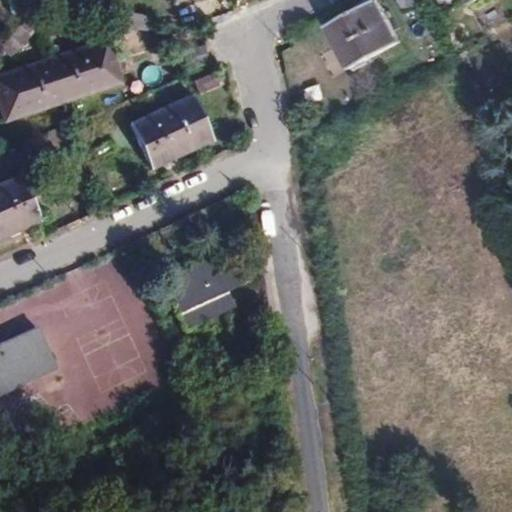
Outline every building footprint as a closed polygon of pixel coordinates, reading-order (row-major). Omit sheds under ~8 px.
[(235,0),(185,0),(190,14),(236,1),(235,0)] [(417,0),(396,0),(402,12),(419,5),(417,0)] [(490,29),(508,20),(501,7),(484,16),(490,29)] [(375,8),(327,33),(346,70),(393,45),(375,8)] [(99,43),(44,60),(60,115),(115,95),(99,43)] [(44,60),(0,74),(0,81),(15,132),(60,115),(44,60)] [(215,133),(196,105),(146,143),(165,167),(215,133)] [(26,184),(0,193),(0,238),(40,225),(26,184)] [(255,240),(198,264),(210,296),(267,270),(255,240)] [(41,325),(0,341),(0,411),(25,402),(19,385),(60,368),(41,325)]
